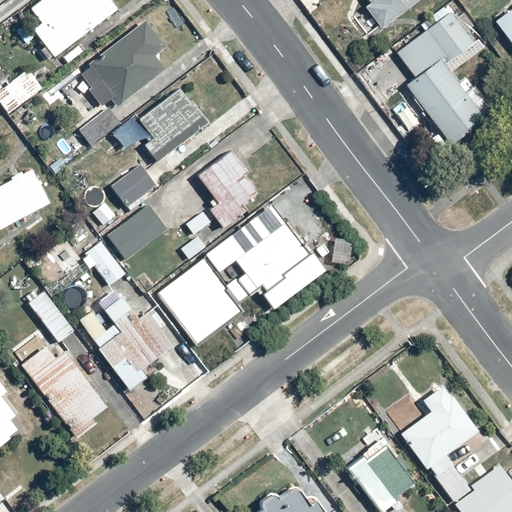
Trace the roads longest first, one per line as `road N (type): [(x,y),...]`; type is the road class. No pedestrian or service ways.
road 1 (residential): [(87,511),(407,270),(436,265)]
road 2 (residential): [(436,265),(237,0)]
road 3 (residential): [(511,360),(436,265)]
